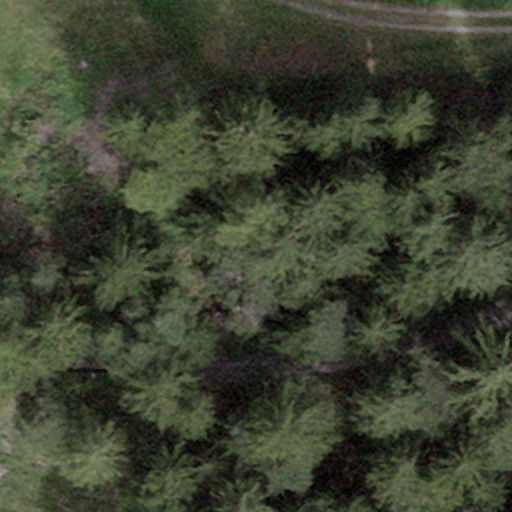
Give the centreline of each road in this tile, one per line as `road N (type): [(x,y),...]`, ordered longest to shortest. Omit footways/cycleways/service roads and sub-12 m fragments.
road 1 (track): [(0,363),(270,371),(408,351),(511,320)]
road 2 (track): [(511,19),(366,15),(306,0)]
